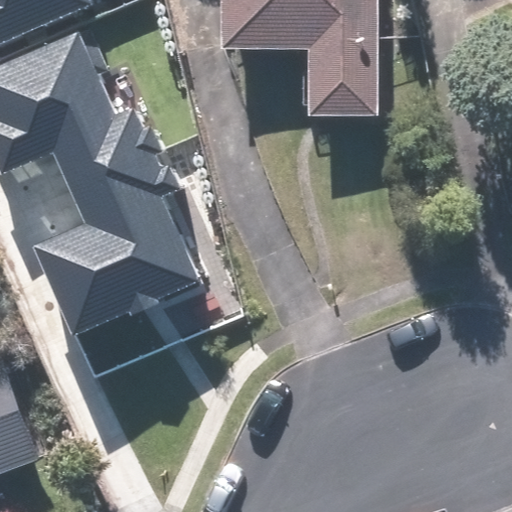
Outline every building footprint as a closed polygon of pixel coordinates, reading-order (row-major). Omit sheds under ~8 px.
[(0,0),(0,34),(76,0),(0,0)] [(221,0),(220,56),(307,59),(304,122),(370,124),(373,0),(221,0)] [(106,22),(0,66),(0,120),(17,161),(67,140),(85,181),(166,147),(160,133),(171,129),(160,102),(143,110),(106,22)] [(52,242),(88,328),(213,275),(176,188),(193,181),(181,154),(171,159),(166,147),(85,181),(101,221),(52,242)] [(0,486),(38,470),(0,380),(0,486)]
